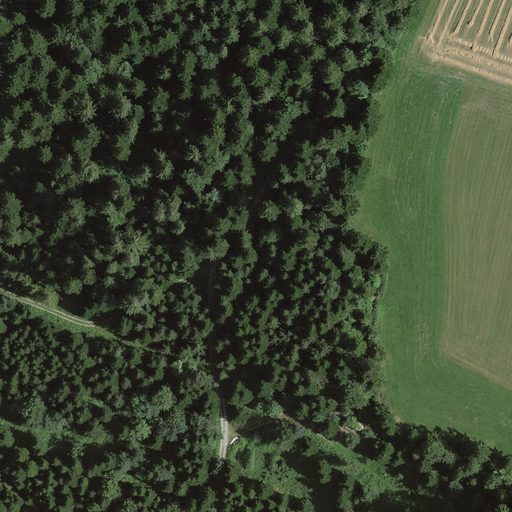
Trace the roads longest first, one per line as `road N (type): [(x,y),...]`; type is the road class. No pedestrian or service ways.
road 1 (track): [(219,511),(225,437),(211,368),(210,303),(220,255),(274,177),(313,96),(324,49),(317,0)]
road 2 (track): [(220,255),(183,284),(94,327),(0,292)]
road 3 (track): [(94,327),(211,368)]
